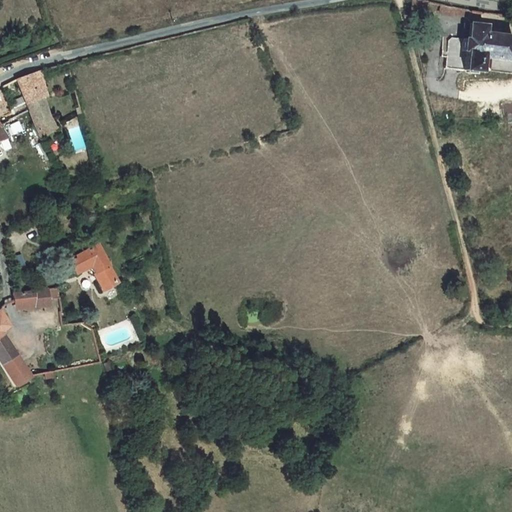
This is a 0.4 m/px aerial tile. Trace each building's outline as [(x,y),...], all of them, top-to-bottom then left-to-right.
[(417,0),(412,0),(410,15),(424,16),(426,1),(417,0)] [(442,5),(441,13),(463,16),(464,9),(442,5)] [(484,26),(467,24),(465,39),(462,39),(461,39),(451,38),(450,38),(449,38),(449,39),(448,39),(448,40),(447,40),(447,41),(443,69),(478,73),(478,71),(511,74),(511,36),(511,37),(483,33),(484,26)] [(37,72),(42,98),(46,97),(40,70),(37,72)] [(37,72),(16,79),(22,97),(28,111),(34,127),(38,137),(55,128),(48,116),(42,98),(37,72)] [(11,102),(14,108),(10,110),(14,118),(28,111),(22,97),(11,102)] [(96,244),(67,260),(74,274),(90,266),(104,291),(118,283),(96,244)] [(56,287),(47,289),(48,298),(57,297),(56,287)] [(39,305),(48,304),(48,299),(48,298),(47,289),(47,288),(33,291),(32,306),(39,305)] [(33,291),(12,293),(13,304),(16,304),(26,303),(27,307),(32,306),(33,291)] [(60,311),(59,298),(48,299),(48,304),(39,305),(40,327),(50,326),(51,326),(51,325),(58,325),(57,312),(60,311)] [(0,365),(13,386),(29,377),(0,330),(0,326),(6,322),(0,313),(0,365)] [(111,370),(108,361),(102,363),(105,371),(111,370)]
